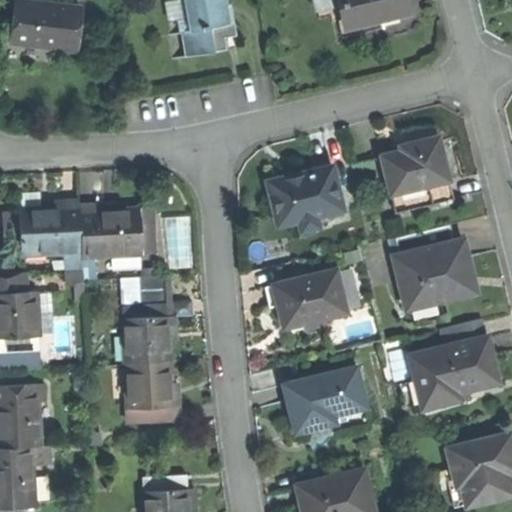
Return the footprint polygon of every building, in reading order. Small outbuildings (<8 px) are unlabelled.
[(85,6),(33,0),(17,0),(15,18),(13,40),(80,48),(85,6)] [(212,49),(229,46),(227,34),(239,32),(234,2),(228,3),(227,0),(185,0),(190,27),(186,28),(190,53),(212,49)] [(321,18),(348,12),(345,0),(338,0),(318,5),(321,18)] [(345,0),(348,12),(350,20),(392,11),(393,15),(409,11),(406,0),(345,0)] [(383,152),(392,192),(447,180),(449,179),(444,157),(439,135),(417,140),(418,144),(383,152)] [(275,205),(279,224),(300,219),(320,215),(345,209),(335,164),(301,171),(301,174),(269,182),(275,205)] [(451,197),(447,180),(392,192),(395,209),(451,197)] [(82,199),(68,200),(69,211),(70,251),(83,251),(82,205),(82,199)] [(46,200),(46,205),(46,211),(69,211),(68,200),(58,200),(46,200)] [(96,204),(82,205),(83,251),(84,254),(97,254),(96,212),(96,204)] [(108,204),(96,204),(96,212),(120,212),(120,208),(120,204),(108,204)] [(46,205),(22,206),(22,208),(23,249),(23,252),(67,251),(70,251),(69,211),(46,211),(46,205)] [(143,207),(120,208),(120,212),(96,212),(97,254),(145,252),(143,207)] [(158,207),(143,207),(145,252),(159,252),(158,207)] [(12,250),(23,249),(22,208),(10,208),(12,250)] [(322,225),(320,215),(300,219),(303,229),(322,225)] [(396,236),(400,252),(455,240),(451,223),(396,236)] [(393,254),(405,308),(445,299),(442,283),(472,276),(468,258),(463,238),(455,240),(400,252),(393,254)] [(84,267),(84,254),(83,251),(70,251),(67,251),(67,268),(84,267)] [(84,280),(84,267),(67,268),(68,281),(77,280),(84,280)] [(283,314),(286,327),(307,322),(306,317),(313,315),(314,320),(345,313),(336,271),(281,283),(286,305),(281,306),(283,314)] [(167,273),(124,275),(125,304),(168,303),(167,273)] [(0,293),(30,292),(29,274),(0,274),(0,293)] [(271,308),(281,306),(286,305),(281,283),(266,287),(271,308)] [(30,292),(0,293),(0,315),(2,315),(3,338),(0,338),(0,349),(0,352),(2,352),(41,351),(43,351),(40,292),(30,292)] [(169,316),(168,303),(125,304),(127,363),(173,362),(172,339),(167,339),(166,316),(169,316)] [(176,315),(169,316),(166,316),(167,339),(172,339),(177,339),(177,328),(176,315)] [(438,328),(442,346),(483,336),(479,319),(438,328)] [(442,346),(409,354),(422,407),(446,401),(444,393),(498,381),(492,357),(487,335),(483,336),(442,346)] [(41,369),(41,351),(2,352),(2,370),(41,369)] [(174,384),(173,362),(127,363),(130,422),(174,421),(174,407),(170,407),(170,384),(174,384)] [(289,408),(295,434),(337,424),(335,416),(367,409),(358,367),(283,384),(289,408)] [(180,384),(174,384),(170,384),(170,407),(174,407),(174,421),(181,420),(181,396),(180,384)] [(40,389),(0,390),(0,403),(1,426),(0,425),(0,448),(34,447),(42,447),(40,389)] [(461,484),(465,504),(511,492),(511,483),(509,470),(505,471),(504,465),(502,458),(511,455),(511,432),(511,431),(447,447),(456,485),(461,484)] [(0,510),(36,509),(34,447),(0,448),(0,510)] [(299,505),(300,511),(374,511),(364,467),(294,483),(299,505)] [(188,474),(143,476),(144,511),(190,511),(191,511),(185,511),(184,488),(189,488),(188,474)] [(193,488),(189,488),(184,488),(185,511),(191,511),(194,511),(194,500),(193,488)]
